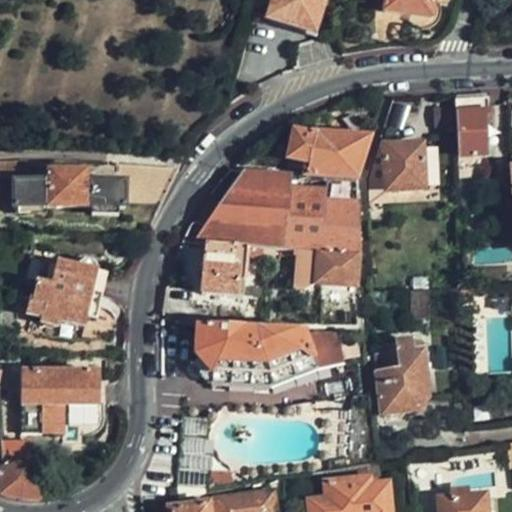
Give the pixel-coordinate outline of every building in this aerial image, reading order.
[(277,0),(272,17),(311,29),(320,0),(277,0)] [(387,0),(385,15),(413,18),(415,4),(433,6),(433,0),(387,0)] [(415,4),(413,18),(431,21),(433,6),(415,4)] [(491,102),(456,103),(459,161),(488,160),(486,128),(492,127),(491,102)] [(307,166),(306,179),(329,180),(357,182),(370,141),(292,134),(289,164),(307,166)] [(424,191),(421,148),(385,150),(387,193),(424,191)] [(29,163),(0,164),(0,179),(30,178),(29,163)] [(181,172),(131,167),(127,204),(163,209),(173,191),(181,172)] [(246,171),(207,228),(195,223),(185,245),(203,246),(250,250),(263,251),(296,253),(321,255),(326,191),(290,188),(292,175),(246,171)] [(129,211),(127,204),(109,204),(109,186),(89,186),(89,174),(54,174),(54,185),(41,185),(18,185),(18,211),(129,211)] [(41,174),(41,185),(54,185),(54,174),(41,174)] [(471,179),(473,196),(497,193),(495,176),(471,179)] [(471,179),(460,180),(462,211),(474,211),(473,196),(471,179)] [(357,249),(357,182),(329,180),(325,249),(357,249)] [(109,204),(127,204),(127,186),(109,186),(109,204)] [(247,285),(250,263),(250,250),(203,246),(200,280),(203,281),(202,300),(236,302),(238,284),(247,285)] [(321,255),(296,253),(294,293),(302,294),(315,287),(357,288),(357,249),(325,249),(321,255)] [(250,263),(262,264),(263,251),(250,250),(250,263)] [(99,325),(109,279),(98,275),(99,273),(93,267),(86,267),(80,272),(46,264),(46,266),(32,263),(22,301),(34,304),(31,320),(45,323),(44,328),(60,332),(61,326),(86,332),(88,322),(99,325)] [(413,293),(429,292),(428,277),(412,277),(413,293)] [(453,292),(455,314),(480,313),(479,290),(453,292)] [(429,292),(411,293),(412,321),(429,321),(429,292)] [(340,335),(199,328),(197,353),(214,375),(269,378),(311,362),(316,374),(344,364),(340,335)] [(422,341),(411,343),(413,355),(424,353),(422,341)] [(413,355),(411,343),(385,346),(386,353),(376,355),(383,415),(417,413),(428,398),(424,353),(413,355)] [(214,375),(197,353),(195,373),(209,387),(274,389),(316,374),(311,362),(269,378),(214,375)] [(55,410),(66,410),(102,409),(101,375),(24,376),(25,436),(55,437),(55,410)] [(66,437),(66,410),(55,410),(55,437),(66,437)] [(184,453),(204,455),(207,421),(187,419),(184,453)] [(3,469),(34,463),(35,444),(2,443),(3,469)] [(407,445),(382,449),(384,465),(409,462),(407,445)] [(3,497),(44,502),(35,472),(34,463),(3,469),(0,469),(0,494),(2,494),(3,497)] [(368,471),(369,482),(382,481),(381,469),(368,471)] [(371,511),(370,490),(369,482),(368,471),(325,477),(326,486),(324,485),(326,501),(326,504),(320,504),(320,511),(371,511)] [(204,478),(206,492),(225,489),(222,474),(204,478)] [(389,511),(388,489),(370,490),(371,511),(389,511)] [(467,499),(467,494),(453,495),(451,495),(452,501),(438,502),(438,511),(487,511),(486,503),(486,498),(467,499)] [(276,511),(274,496),(217,504),(218,511),(276,511)] [(326,504),(326,501),(308,503),(309,511),(320,511),(320,504),(326,504)] [(496,511),(496,502),(486,503),(487,511),(496,511)]
